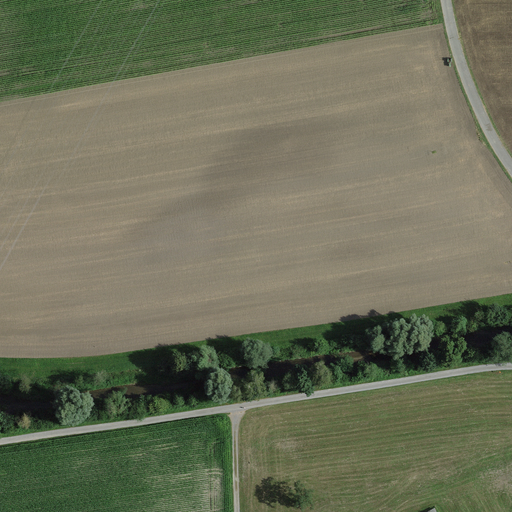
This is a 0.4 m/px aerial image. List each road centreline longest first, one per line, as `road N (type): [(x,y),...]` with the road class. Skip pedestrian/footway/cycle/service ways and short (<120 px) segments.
road 1 (track): [(511,367),(0,442)]
road 2 (unclassified): [(444,0),(457,59),(511,168)]
